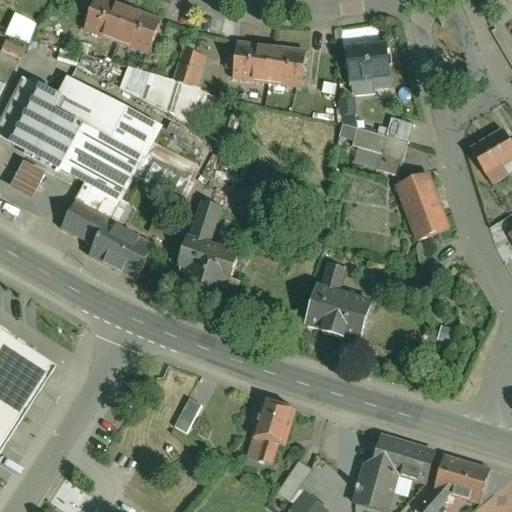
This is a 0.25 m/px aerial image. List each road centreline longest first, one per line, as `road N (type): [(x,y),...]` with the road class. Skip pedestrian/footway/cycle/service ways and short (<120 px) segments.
road 1 (secondary): [(132,320),(246,367),(493,443)]
road 2 (residential): [(9,511),(132,320)]
road 3 (residential): [(511,313),(454,188),(446,118)]
road 4 (residential): [(405,0),(339,10),(228,0)]
road 5 (secondary): [(0,250),(132,320)]
road 6 (residential): [(405,0),(446,118)]
